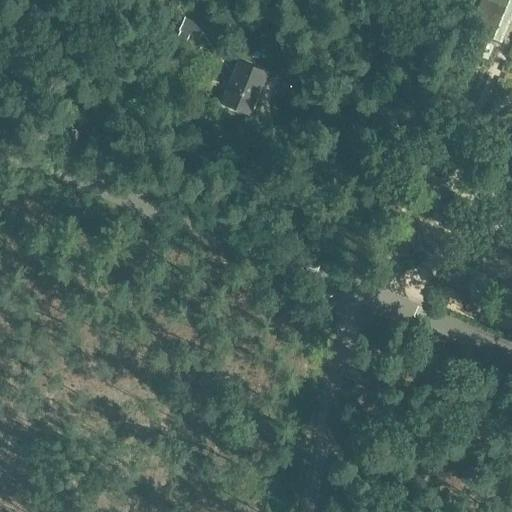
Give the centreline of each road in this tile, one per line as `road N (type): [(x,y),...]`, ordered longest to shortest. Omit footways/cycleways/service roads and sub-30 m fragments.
road 1 (unclassified): [(354,288),(0,146)]
road 2 (unclassified): [(309,511),(354,288)]
road 3 (unclassified): [(511,355),(354,288)]
